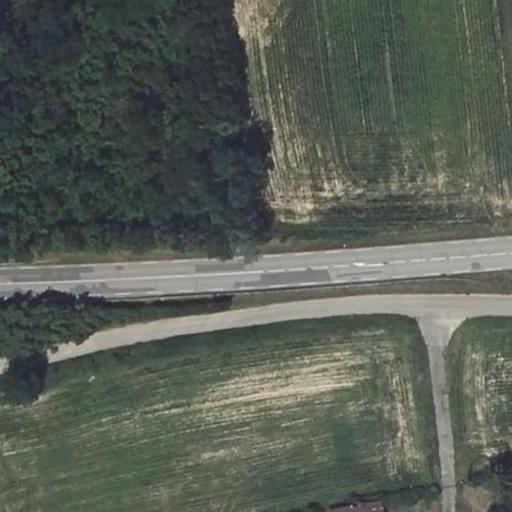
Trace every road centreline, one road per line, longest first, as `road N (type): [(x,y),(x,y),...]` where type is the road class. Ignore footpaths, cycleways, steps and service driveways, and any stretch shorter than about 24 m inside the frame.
road 1 (unclassified): [(511,311),(323,311),(138,336),(0,367)]
road 2 (tertiary): [(511,252),(0,282)]
road 3 (unknown): [(435,310),(441,511)]
